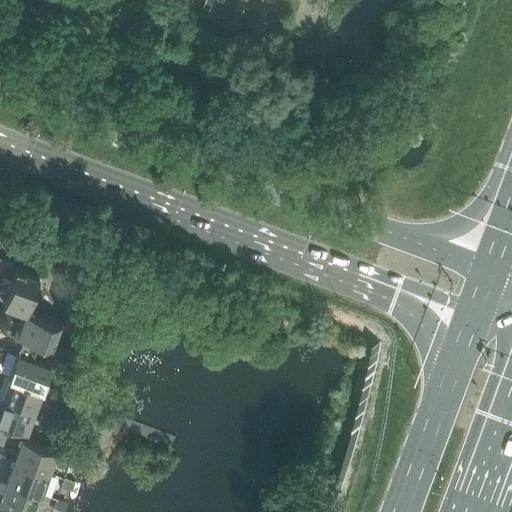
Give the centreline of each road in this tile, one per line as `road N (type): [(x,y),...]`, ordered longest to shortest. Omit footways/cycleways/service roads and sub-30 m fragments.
road 1 (tertiary): [(488,269),(0,91)]
road 2 (tertiary): [(0,145),(471,315)]
road 3 (primary): [(471,315),(399,511)]
